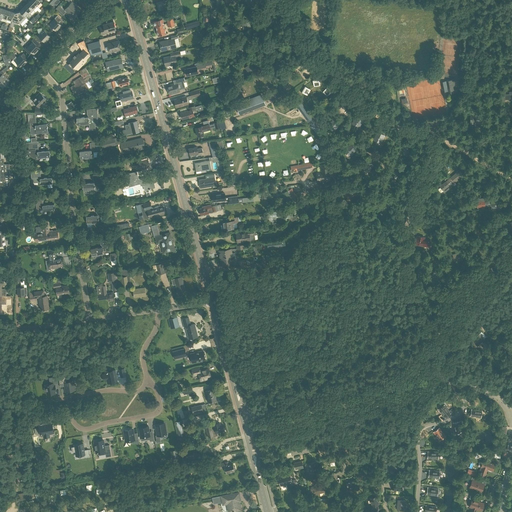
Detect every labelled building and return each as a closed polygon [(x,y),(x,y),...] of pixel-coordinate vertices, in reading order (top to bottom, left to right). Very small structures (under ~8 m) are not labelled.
[(30,0),(27,4),(33,10),(36,12),(37,10),(39,8),(37,6),(30,0)] [(159,0),(160,2),(157,3),(159,10),(168,8),(166,0),(159,0)] [(72,2),(65,10),(74,18),(81,11),(72,2)] [(27,4),(23,7),(30,14),(33,10),(27,4)] [(58,6),(55,9),(62,15),(65,12),(58,6)] [(23,7),(20,11),(26,17),(30,14),(23,7)] [(19,12),(17,12),(20,24),(26,17),(20,11),(19,12)] [(14,12),(11,21),(20,24),(17,12),(15,13),(14,12)] [(275,16),(268,19),(268,21),(270,25),(277,22),(275,16)] [(48,19),(44,24),(52,31),(54,29),(56,31),(62,25),(54,18),(52,21),(50,19),(48,19)] [(104,27),(100,28),(102,35),(106,33),(116,30),(113,22),(103,25),(104,27)] [(243,26),(240,27),(241,31),(247,29),(246,28),(251,27),(249,22),(242,24),(243,26)] [(164,24),(155,27),(156,26),(158,35),(166,33),(163,24),(164,24)] [(227,25),(220,29),(221,31),(222,31),(224,34),(230,30),(227,25)] [(17,36),(20,39),(19,41),(21,43),(29,33),(25,29),(21,34),(20,33),(17,36)] [(37,35),(35,37),(41,42),(43,40),(45,43),(51,37),(43,30),(38,36),(37,35)] [(171,39),(159,42),(161,51),(176,47),(174,38),(178,38),(177,35),(171,36),(171,39)] [(26,46),(24,48),(30,54),(32,52),(34,54),(40,48),(38,47),(40,44),(34,38),(32,40),(32,41),(32,42),(27,47),(26,46)] [(281,40),(271,41),(272,48),(281,47),(281,40)] [(99,41),(88,44),(91,56),(103,53),(99,41)] [(118,41),(107,44),(109,52),(120,49),(118,41)] [(242,44),(235,49),(236,51),(237,51),(239,54),(245,50),(242,44)] [(171,56),(163,57),(165,66),(177,64),(175,57),(180,56),(179,51),(170,53),(171,56)] [(13,59),(11,62),(12,63),(17,67),(19,65),(22,67),(27,62),(25,60),(28,57),(23,53),(21,56),(20,55),(17,58),(16,56),(13,59)] [(78,54),(71,62),(76,66),(84,59),(78,54)] [(4,60),(5,64),(7,66),(12,63),(11,62),(10,58),(7,59),(4,60)] [(121,58),(106,62),(108,70),(123,67),(121,58)] [(195,66),(185,69),(187,76),(198,73),(197,69),(206,67),(204,61),(212,59),(195,63),(195,66)] [(285,60),(276,61),(277,68),(286,67),(285,60)] [(253,62),(245,68),(247,70),(245,71),(248,75),(257,68),(253,62)] [(75,84),(71,87),(74,92),(73,92),(75,96),(91,86),(86,77),(89,75),(85,67),(79,71),(83,76),(74,81),(75,84)] [(2,70),(0,71),(0,85),(2,88),(4,86),(5,86),(6,86),(7,85),(8,84),(9,82),(9,81),(9,80),(3,74),(4,73),(2,70)] [(123,77),(118,79),(120,86),(129,84),(127,77),(123,78),(123,77)] [(174,83),(167,85),(169,95),(180,92),(179,90),(185,88),(184,82),(185,82),(184,77),(173,80),(174,83)] [(445,78),(442,78),(444,88),(447,87),(449,94),(455,93),(453,80),(446,81),(445,78)] [(300,94),(304,101),(313,95),(308,88),(310,87),(305,79),(294,86),(300,94)] [(199,90),(190,92),(192,98),(201,95),(199,90)] [(504,96),(501,97),(502,102),(505,102),(505,100),(510,99),(510,98),(511,97),(511,91),(509,92),(509,94),(504,95),(504,96)] [(132,92),(120,95),(121,101),(133,98),(132,92)] [(40,93),(32,100),(39,107),(46,99),(40,93)] [(240,104),(236,105),(236,107),(240,105),(242,109),(264,101),(261,94),(239,102),(240,104)] [(186,96),(174,99),(176,107),(188,104),(186,96)] [(297,106),(299,109),(298,109),(313,129),(313,130),(317,135),(321,132),(320,130),(317,126),(305,109),(303,106),(302,106),(301,103),(297,106)] [(181,113),(182,119),(189,117),(194,115),(193,111),(198,110),(198,111),(203,110),(202,105),(194,107),(194,106),(188,108),(189,110),(188,111),(187,111),(181,113)] [(127,108),(123,109),(125,116),(126,118),(130,117),(134,116),(133,113),(137,112),(137,111),(138,111),(137,107),(136,107),(136,106),(127,108)] [(88,117),(77,118),(77,126),(82,125),(85,125),(89,124),(89,130),(95,130),(95,124),(94,124),(94,118),(93,109),(87,109),(87,115),(88,115),(88,117)] [(357,116),(352,124),(357,128),(363,121),(357,116)] [(29,123),(27,123),(27,127),(29,127),(30,134),(40,134),(40,132),(43,131),(42,131),(47,131),(47,124),(43,124),(35,125),(35,123),(36,123),(35,117),(29,118),(29,123)] [(471,117),(470,124),(471,125),(476,125),(477,125),(477,126),(479,126),(479,119),(482,119),(482,118),(482,117),(479,117),(479,118),(476,118),(476,117),(471,117)] [(334,119),(328,126),(334,130),(340,123),(334,119)] [(126,129),(122,130),(124,135),(133,133),(139,132),(137,125),(138,125),(137,121),(129,123),(129,124),(130,128),(126,129)] [(201,126),(195,128),(198,136),(204,134),(203,131),(211,129),(209,124),(202,126),(201,126)] [(377,132),(374,141),(380,144),(384,135),(377,132)] [(114,138),(101,141),(102,148),(116,145),(114,138)] [(142,138),(120,143),(123,153),(131,151),(131,152),(134,151),(134,150),(144,148),(143,145),(144,145),(143,141),(142,141),(142,138)] [(38,141),(22,143),(22,147),(28,147),(29,150),(28,150),(27,150),(28,151),(28,153),(29,154),(30,155),(31,156),(32,156),(33,157),(35,158),(36,158),(36,155),(38,155),(38,158),(42,158),(45,158),(50,157),(49,151),(38,152),(37,150),(38,150),(38,144),(38,141)] [(91,150),(80,151),(80,159),(85,159),(88,159),(88,158),(92,158),(92,154),(94,154),(94,152),(97,152),(96,142),(90,143),(90,148),(91,148),(91,150)] [(402,143),(399,152),(406,154),(409,146),(402,143)] [(350,145),(344,151),(349,156),(355,150),(350,145)] [(197,147),(189,148),(190,155),(198,153),(203,152),(202,148),(201,148),(197,149),(197,147)] [(139,162),(133,164),(134,167),(140,166),(140,169),(149,166),(147,159),(139,162)] [(367,159),(361,167),(364,170),(363,171),(367,175),(371,170),(370,170),(374,165),(367,159)] [(210,161),(194,163),(196,174),(201,173),(201,170),(203,169),(211,168),(210,161)] [(0,163),(0,185),(9,186),(9,172),(4,172),(4,164),(0,163)] [(293,166),(290,166),(291,171),(294,171),(294,172),(297,171),(297,170),(300,170),(310,168),(310,167),(313,167),(312,164),(312,163),(311,163),(310,164),(309,163),(303,164),(298,165),(293,166)] [(321,173),(316,173),(317,181),(330,180),(329,172),(328,172),(328,165),(321,166),(321,173)] [(393,170),(389,178),(396,181),(400,173),(393,170)] [(40,171),(31,172),(32,183),(38,183),(38,182),(40,182),(40,185),(44,185),(47,185),(52,184),(51,177),(40,178),(40,177),(41,177),(40,171)] [(137,171),(125,175),(127,184),(128,184),(129,187),(135,185),(143,183),(145,190),(150,189),(155,187),(153,182),(152,183),(150,176),(138,179),(137,171)] [(462,177),(459,173),(458,171),(451,177),(450,176),(448,178),(448,180),(451,182),(452,183),(453,186),(454,185),(452,184),(455,182),(455,183),(456,182),(457,182),(459,181),(458,180),(462,177)] [(94,182),(82,183),(83,191),(88,191),(91,191),(95,190),(94,187),(97,187),(97,184),(102,184),(102,174),(93,175),(93,181),(94,181),(94,182)] [(214,177),(199,180),(200,187),(205,186),(215,184),(214,177)] [(331,179),(330,180),(322,184),(322,185),(324,188),(333,184),(331,179)] [(440,187),(438,189),(441,193),(443,191),(444,192),(445,191),(453,185),(451,183),(452,183),(451,182),(448,180),(440,186),(440,187)] [(348,187),(342,196),(349,201),(354,195),(355,195),(356,193),(348,187)] [(288,190),(284,191),(287,197),(285,198),(289,204),(298,199),(301,198),(298,192),(294,193),(292,188),(291,188),(288,190)] [(261,189),(260,189),(260,193),(261,193),(261,199),(273,197),(273,194),(264,195),(264,192),(261,193),(261,189)] [(224,193),(212,195),(213,201),(229,200),(229,204),(238,202),(260,200),(259,194),(252,194),(252,195),(253,197),(238,198),(237,196),(225,198),(224,193)] [(37,203),(36,204),(36,209),(43,209),(43,212),(47,212),(50,212),(50,211),(55,211),(54,204),(43,205),(43,203),(43,198),(36,198),(37,203)] [(383,198),(379,207),(383,209),(382,211),(387,213),(389,209),(388,209),(391,202),(383,198)] [(480,198),(477,199),(477,202),(477,207),(481,206),(481,209),(484,208),(484,206),(487,206),(488,206),(488,203),(487,203),(487,202),(484,202),(484,201),(484,198),(480,198)] [(491,202),(487,202),(487,203),(488,203),(488,206),(491,206),(491,208),(500,208),(500,205),(500,200),(491,201),(491,202)] [(150,202),(140,204),(144,219),(165,214),(163,206),(160,207),(160,205),(151,208),(150,202)] [(202,208),(199,209),(201,215),(210,213),(210,212),(222,209),(221,204),(211,207),(211,205),(202,207),(202,208)] [(97,215),(86,216),(87,224),(87,227),(92,226),(92,224),(95,223),(99,223),(98,219),(101,219),(100,217),(103,217),(102,207),(96,208),(96,213),(97,213),(97,215)] [(280,211),(267,213),(270,227),(276,226),(274,217),(281,216),(280,211)] [(223,225),(221,225),(222,230),(226,229),(227,230),(228,230),(228,229),(234,229),(234,228),(233,224),(233,223),(238,222),(238,221),(238,220),(238,217),(227,218),(227,221),(222,222),(223,225)] [(37,233),(34,234),(35,241),(42,241),(51,239),(54,239),(58,238),(57,231),(49,232),(48,223),(42,224),(42,226),(38,226),(38,229),(36,229),(37,233)] [(157,223),(151,225),(155,237),(157,242),(160,241),(163,252),(174,249),(170,233),(160,235),(157,223)] [(147,224),(139,227),(141,234),(149,231),(147,224)] [(244,233),(237,234),(238,242),(255,240),(254,229),(247,230),(247,232),(244,233)] [(417,236),(415,243),(428,246),(429,246),(430,241),(429,241),(424,240),(425,237),(417,236)] [(102,247),(90,248),(92,256),(96,255),(96,256),(99,255),(103,254),(103,251),(106,250),(105,248),(107,248),(106,238),(99,239),(100,245),(101,245),(102,247)] [(281,239),(267,241),(268,249),(282,247),(281,239)] [(223,250),(219,250),(220,258),(232,256),(235,256),(234,253),(232,253),(231,249),(226,250),(224,251),(223,250)] [(50,260),(48,260),(50,268),(54,267),(54,268),(57,268),(57,267),(63,266),(61,258),(56,259),(54,251),(49,252),(50,260)] [(461,252),(453,254),(454,259),(454,260),(460,259),(460,260),(463,259),(461,252)] [(110,256),(109,256),(110,261),(118,259),(117,253),(114,253),(110,254),(110,256)] [(232,256),(220,258),(221,265),(225,264),(228,263),(228,264),(233,263),(232,256)] [(162,263),(156,265),(158,275),(164,273),(162,263)] [(431,274),(429,275),(430,277),(438,284),(439,283),(442,280),(438,277),(440,276),(435,271),(432,275),(431,274)] [(115,272),(108,274),(109,280),(110,283),(112,283),(113,290),(117,290),(116,282),(115,272)] [(181,277),(171,279),(173,285),(176,284),(177,291),(178,294),(182,293),(182,291),(182,290),(185,289),(181,277)] [(60,283),(53,284),(54,288),(56,287),(57,295),(69,293),(68,286),(61,287),(60,283)] [(21,287),(17,288),(18,296),(25,295),(25,294),(27,294),(27,287),(24,287),(24,284),(21,285),(21,287)] [(98,295),(97,295),(97,300),(108,298),(109,301),(114,300),(113,293),(106,294),(105,286),(101,287),(101,290),(97,291),(98,295)] [(144,287),(133,289),(134,297),(145,296),(144,287)] [(42,291),(34,292),(34,293),(35,298),(39,298),(41,310),(49,309),(47,296),(45,296),(44,291),(42,291)] [(179,326),(177,317),(168,320),(171,328),(179,326)] [(188,317),(182,318),(184,327),(186,326),(189,339),(198,336),(195,323),(190,325),(188,317)] [(479,334),(470,344),(474,347),(475,346),(476,347),(484,339),(484,338),(479,334)] [(185,349),(173,352),(175,358),(187,355),(185,349)] [(203,351),(190,354),(192,363),(205,359),(205,357),(206,357),(204,353),(203,351)] [(199,367),(192,369),(193,375),(199,374),(200,380),(211,378),(208,368),(200,371),(199,367)] [(106,374),(103,375),(104,380),(107,379),(107,383),(117,381),(115,370),(105,372),(106,374)] [(75,389),(73,381),(67,382),(66,374),(58,376),(60,385),(64,384),(65,386),(65,391),(75,389)] [(50,384),(45,385),(45,387),(44,387),(45,391),(46,391),(47,394),(55,393),(55,391),(56,390),(55,385),(54,385),(53,384),(58,383),(56,377),(52,377),(52,382),(50,382),(50,384)] [(213,388),(205,390),(209,403),(216,400),(213,388)] [(201,404),(191,407),(193,413),(203,411),(203,413),(207,412),(206,407),(205,404),(201,404)] [(444,405),(438,409),(445,418),(451,413),(444,405)] [(471,409),(470,417),(481,418),(482,410),(471,409)] [(45,417),(33,418),(34,424),(40,423),(40,425),(41,435),(44,435),(44,438),(49,437),(49,434),(52,433),(51,424),(44,425),(44,423),(46,422),(45,417)] [(181,421),(175,422),(179,437),(185,436),(181,421)] [(210,423),(205,424),(208,437),(213,436),(214,437),(218,436),(217,432),(224,431),(223,424),(220,425),(219,422),(213,424),(215,428),(212,429),(210,423)] [(459,422),(452,424),(453,427),(453,429),(454,434),(461,433),(459,422)] [(165,424),(157,425),(157,428),(156,429),(156,428),(157,435),(166,434),(165,424)] [(148,427),(139,428),(141,440),(150,438),(150,441),(154,440),(153,433),(150,434),(149,432),(148,427)] [(439,428),(433,433),(439,441),(445,437),(442,432),(441,433),(440,431),(441,431),(439,428)] [(133,429),(123,431),(125,441),(132,439),(133,443),(139,442),(138,435),(134,435),(133,429)] [(103,440),(94,442),(96,453),(98,452),(99,455),(105,454),(106,457),(111,456),(109,445),(109,446),(105,447),(103,440)] [(83,443),(74,445),(74,447),(71,447),(72,452),(75,452),(76,456),(85,454),(85,457),(90,456),(89,449),(84,450),(83,443)] [(480,471),(479,475),(485,477),(486,472),(487,469),(492,471),(495,464),(484,460),(481,467),(480,471)] [(227,461),(217,464),(218,468),(223,467),(223,468),(225,468),(226,473),(234,471),(232,463),(228,464),(227,461)] [(308,463),(307,463),(309,475),(315,474),(318,473),(317,468),(316,468),(315,462),(308,463)] [(429,470),(428,477),(439,478),(440,471),(429,470)] [(290,474),(278,477),(280,486),(292,483),(292,484),(297,483),(296,479),(291,480),(290,474)] [(472,477),(471,480),(472,481),(469,488),(474,490),(474,489),(481,491),(484,484),(480,483),(481,481),(472,477)] [(359,479),(347,481),(348,491),(360,489),(359,479)] [(394,484),(393,490),(402,491),(403,487),(406,488),(406,484),(400,483),(400,484),(394,484)] [(323,485),(313,488),(315,495),(325,493),(323,485)] [(428,487),(427,495),(437,496),(438,489),(428,487)] [(33,490),(17,494),(18,501),(35,497),(33,490)] [(237,493),(212,497),(213,504),(222,503),(223,504),(227,504),(229,511),(241,510),(239,501),(240,501),(240,497),(238,498),(237,493)] [(472,499),(469,506),(472,507),(473,510),(476,509),(481,511),(484,504),(478,501),(480,497),(475,495),(475,496),(470,494),(469,498),(472,499)] [(377,497),(371,498),(372,507),(376,507),(377,509),(380,508),(379,501),(378,501),(377,497)] [(398,500),(397,510),(405,511),(406,501),(398,500)]
